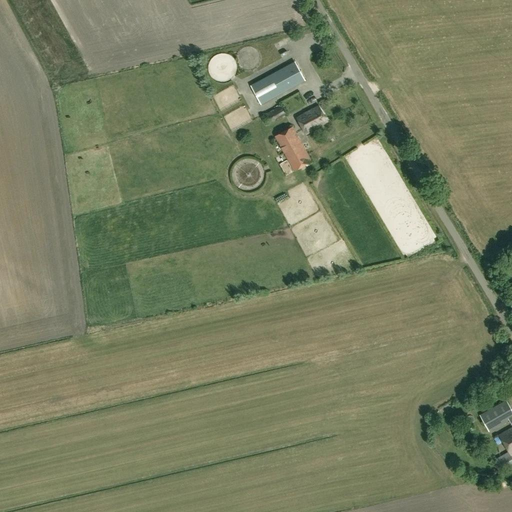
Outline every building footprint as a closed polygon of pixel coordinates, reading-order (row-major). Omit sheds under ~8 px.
[(295,62),(252,86),(262,104),(305,80),(295,62)] [(268,124),(286,114),(281,105),(263,115),(268,124)] [(314,130),(313,129),(327,121),(319,106),(297,118),(306,134),(314,130)] [(295,171),(312,161),(292,126),(275,136),(295,171)] [(511,411),(506,400),(480,415),(489,431),(509,419),(511,423),(511,427),(500,435),(511,455),(511,454),(511,411)] [(511,463),(511,457),(511,455),(497,463),(501,470),(511,463)]
